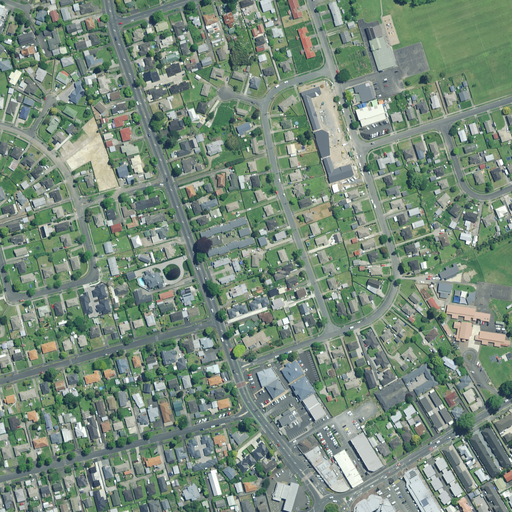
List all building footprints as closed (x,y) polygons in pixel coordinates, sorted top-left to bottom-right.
[(131,2),(130,0),(123,0),(125,4),(127,3),(129,8),(134,6),(133,2),(131,2)] [(251,13),(251,10),(253,9),(252,5),(253,4),(251,0),(247,0),(244,1),(243,0),(240,2),(242,8),(241,8),(243,16),(251,13)] [(273,9),(271,2),(273,1),(272,0),(261,0),(262,1),(260,1),(264,12),(271,10),(272,13),(275,12),(274,9),(273,9)] [(288,0),(291,10),(296,8),(300,7),(297,0),(288,0)] [(79,6),(80,10),(81,15),(94,11),(92,2),(83,4),(79,6)] [(343,24),(336,2),(328,4),(330,9),(331,9),(334,21),(335,26),(343,24)] [(71,19),(67,7),(60,9),(64,21),(71,19)] [(296,8),(291,10),(294,19),(303,17),(301,11),(298,12),(296,8)] [(47,12),(40,9),(36,19),(44,22),(47,12)] [(59,21),(56,10),(50,12),(53,22),(59,21)] [(235,22),(232,12),(223,15),(226,25),(228,24),(229,28),(233,27),(232,23),(235,22)] [(215,13),(207,15),(203,16),(206,26),(218,22),(215,13)] [(201,26),(199,17),(193,18),(192,16),(189,17),(190,20),(192,20),(193,24),(194,24),(195,26),(198,25),(198,26),(201,26)] [(93,22),(92,18),(85,20),(88,30),(95,29),(94,26),(95,26),(94,22),(93,22)] [(356,27),(354,21),(347,23),(349,29),(356,27)] [(168,29),(166,22),(155,25),(157,32),(168,29)] [(185,29),(183,22),(173,25),(177,37),(181,35),(180,30),(185,29)] [(17,25),(10,23),(7,32),(10,33),(9,35),(12,36),(13,34),(14,34),(17,25)] [(83,32),(80,23),(75,25),(75,24),(66,26),(68,34),(77,32),(78,33),(83,32)] [(381,71),(395,66),(397,66),(391,48),(389,49),(380,24),(366,29),(381,71)] [(299,35),(301,39),(306,37),(305,33),(308,32),(306,27),(298,30),(299,35)] [(277,30),(277,28),(272,29),(274,38),(279,37),(280,38),(284,37),(281,29),(277,30)] [(143,40),(139,29),(135,31),(136,33),(133,34),(134,38),(133,38),(134,42),(143,40)] [(57,30),(52,32),(54,39),(48,41),(50,50),(55,49),(54,45),(60,43),(57,30)] [(351,41),(347,31),(340,33),(343,44),(351,41)] [(35,39),(33,32),(18,36),(20,43),(35,39)] [(96,34),(93,34),(89,35),(90,40),(86,42),(85,40),(75,43),(77,50),(100,44),(98,38),(97,38),(96,34)] [(255,38),(256,41),(254,42),(254,43),(255,47),(265,44),(263,36),(255,38)] [(304,49),(309,48),(312,47),(309,36),(306,37),(301,39),(304,49)] [(173,44),(171,37),(161,40),(162,42),(159,43),(161,49),(166,47),(166,46),(173,44)] [(190,54),(186,40),(179,42),(183,56),(190,54)] [(151,46),(150,42),(139,45),(141,51),(139,52),(141,56),(149,53),(147,47),(151,46)] [(208,51),(206,44),(197,47),(199,53),(208,51)] [(25,58),(24,57),(35,53),(33,47),(21,50),(22,54),(19,55),(20,57),(21,60),(25,58)] [(226,59),(223,49),(220,50),(220,48),(216,49),(220,61),(226,59)] [(309,48),(304,49),(307,59),(315,56),(314,51),(311,52),(309,48)] [(90,55),(88,50),(84,52),(89,69),(104,64),(102,59),(94,61),(92,54),(90,55)] [(42,60),(40,52),(34,54),(36,62),(42,60)] [(180,59),(177,52),(172,53),(172,54),(166,56),(168,63),(180,59)] [(267,60),(265,54),(257,56),(259,63),(267,60)] [(74,64),(71,57),(65,59),(65,57),(60,59),(63,67),(74,64)] [(151,63),(149,57),(144,58),(146,66),(144,66),(146,71),(154,68),(153,63),(151,63)] [(212,64),(210,57),(201,60),(203,67),(212,64)] [(82,62),(81,58),(76,59),(82,76),(87,74),(84,67),(85,66),(84,61),(82,62)] [(197,68),(194,58),(190,60),(192,63),(186,65),(187,71),(191,70),(192,72),(196,71),(195,68),(197,68)] [(10,65),(9,60),(0,62),(0,63),(0,65),(0,67),(1,72),(13,69),(12,65),(10,65)] [(288,61),(286,61),(279,63),(281,68),(282,67),(284,72),(291,70),(288,61)] [(181,72),(179,63),(168,66),(168,67),(166,68),(169,77),(175,75),(175,74),(181,72)] [(213,67),(212,71),(210,77),(215,79),(216,75),(222,77),(224,71),(223,71),(213,67)] [(274,74),(272,67),(263,70),(265,75),(266,75),(267,76),(274,74)] [(47,72),(39,68),(35,74),(37,75),(35,79),(42,82),(47,72)] [(22,73),(16,70),(14,73),(12,72),(9,77),(11,79),(9,82),(15,85),(22,73)] [(160,80),(157,70),(150,72),(143,74),(145,78),(144,79),(146,82),(153,80),(153,82),(160,80)] [(81,77),(79,71),(71,76),(75,81),(81,77)] [(246,75),(233,71),(231,78),(243,81),(246,75)] [(67,77),(60,73),(56,79),(66,85),(70,80),(67,78),(67,77)] [(96,78),(95,74),(92,74),(92,75),(84,78),(86,85),(88,85),(89,88),(93,87),(91,80),(96,78)] [(108,84),(111,83),(109,78),(105,80),(104,76),(98,78),(101,89),(99,89),(100,93),(110,90),(108,84)] [(252,77),(250,82),(251,83),(250,87),(258,90),(261,79),(256,78),(252,77)] [(34,82),(27,78),(25,82),(29,84),(25,92),(30,94),(30,93),(34,95),(38,88),(32,85),(34,82)] [(81,81),(74,83),(76,88),(75,90),(74,90),(69,97),(71,97),(69,100),(77,104),(82,95),(86,94),(81,81)] [(186,83),(185,82),(180,83),(181,85),(177,86),(177,84),(172,86),(172,88),(170,88),(172,95),(190,89),(189,85),(188,82),(186,83)] [(369,82),(365,84),(354,87),(356,93),(358,93),(362,103),(376,99),(372,87),(370,87),(369,82)] [(211,86),(204,84),(201,95),(207,97),(211,86)] [(163,91),(162,88),(155,90),(149,91),(149,93),(149,94),(150,97),(153,96),(154,100),(161,98),(161,97),(164,96),(163,95),(167,94),(166,90),(163,91)] [(470,99),(468,91),(458,94),(461,102),(470,99)] [(121,98),(119,92),(110,94),(110,93),(107,94),(108,99),(111,99),(111,101),(121,98)] [(456,101),(454,94),(445,97),(448,107),(453,105),(452,102),(456,101)] [(297,102),(292,95),(278,106),(283,112),(288,109),(287,108),(292,104),(293,105),(297,102)] [(440,107),(437,96),(431,98),(432,104),(431,104),(433,109),(440,107)] [(173,109),(169,99),(159,103),(161,109),(162,108),(163,112),(173,109)] [(17,103),(11,101),(7,113),(11,115),(12,112),(14,113),(17,103)] [(106,109),(100,102),(95,107),(103,116),(106,113),(104,111),(106,109)] [(128,109),(126,102),(116,105),(117,108),(111,109),(113,114),(118,112),(119,114),(124,113),(123,110),(128,109)] [(207,105),(200,102),(197,111),(205,114),(207,109),(205,108),(207,105)] [(428,112),(425,102),(416,104),(417,109),(420,109),(421,114),(428,112)] [(362,126),(386,118),(381,104),(368,108),(367,107),(357,110),(362,126)] [(30,109),(23,106),(19,118),(26,120),(30,109)] [(77,112),(67,106),(63,112),(74,118),(77,112)] [(407,108),(407,110),(406,110),(409,120),(415,118),(412,108),(411,109),(411,107),(407,108)] [(196,116),(193,108),(188,111),(192,122),(200,119),(198,115),(196,116)] [(221,110),(218,109),(216,116),(228,119),(230,112),(221,109),(221,110)] [(176,118),(174,111),(166,113),(168,120),(176,118)] [(403,121),(400,112),(390,115),(393,122),(398,121),(398,122),(403,121)] [(128,120),(127,114),(113,118),(116,128),(124,126),(123,121),(128,120)] [(60,125),(53,119),(50,123),(51,124),(46,129),(52,134),(60,125)] [(179,121),(178,119),(170,122),(171,126),(169,126),(171,132),(180,130),(179,127),(184,126),(182,120),(179,121)] [(291,128),(290,120),(280,122),(281,126),(283,125),(283,129),(291,128)] [(494,131),(490,121),(484,123),(487,133),(494,131)] [(251,129),(249,122),(236,127),(239,134),(238,135),(239,137),(247,134),(246,131),(251,129)] [(478,134),(475,123),(469,125),(472,135),(478,134)] [(76,129),(72,124),(65,130),(69,135),(76,129)] [(131,135),(130,128),(120,130),(123,142),(131,140),(130,135),(131,135)] [(467,141),(464,130),(458,132),(461,142),(467,141)] [(507,134),(506,130),(498,133),(502,143),(511,139),(510,133),(507,134)] [(293,140),(292,131),(284,133),(286,142),(293,140)] [(66,139),(58,132),(53,137),(57,141),(57,140),(61,144),(66,139)] [(204,141),(201,134),(195,136),(198,143),(204,141)] [(259,153),(256,138),(250,139),(253,154),(259,153)] [(198,147),(196,139),(190,141),(192,149),(198,147)] [(113,146),(112,140),(106,142),(107,148),(109,147),(111,152),(116,151),(114,146),(113,146)] [(192,152),(188,140),(180,143),(182,149),(176,151),(178,157),(192,152)] [(223,144),(223,142),(222,141),(221,141),(220,140),(218,141),(206,145),(208,151),(209,156),(222,151),(220,145),(223,144)] [(8,152),(6,151),(8,144),(2,142),(0,147),(0,153),(4,154),(7,155),(8,152)] [(71,145),(69,142),(63,147),(66,151),(67,150),(70,154),(76,150),(72,145),(71,145)] [(425,151),(423,142),(414,145),(419,160),(424,158),(423,152),(425,151)] [(439,153),(436,142),(429,144),(433,155),(435,155),(435,157),(437,156),(437,154),(439,153)] [(134,147),(133,144),(121,147),(123,153),(126,152),(127,156),(139,153),(137,146),(134,147)] [(296,153),(294,144),(287,146),(289,154),(296,153)] [(475,147),(474,144),(469,146),(469,145),(463,146),(466,153),(476,150),(475,147)] [(22,150),(15,146),(10,156),(19,160),(21,154),(20,154),(22,150)] [(414,156),(412,148),(407,150),(406,149),(402,150),(405,159),(414,156)] [(395,162),(392,152),(386,154),(387,157),(382,159),(382,158),(377,160),(380,170),(385,168),(384,164),(389,163),(390,164),(395,162)] [(77,166),(87,160),(83,154),(73,160),(77,166)] [(481,162),(478,154),(469,157),(470,160),(469,161),(470,164),(474,163),(475,164),(481,162)] [(35,162),(27,155),(21,163),(25,166),(27,164),(31,167),(35,162)] [(142,164),(140,157),(131,159),(132,164),(130,164),(132,169),(134,169),(135,174),(137,173),(138,174),(143,172),(141,164),(142,164)] [(298,162),(297,157),(289,159),(291,168),(301,166),(300,162),(298,162)] [(194,164),(192,158),(181,162),(185,173),(192,170),(190,165),(194,164)] [(257,171),(255,161),(248,163),(249,167),(250,173),(257,171)] [(18,165),(12,162),(8,168),(14,171),(18,165)] [(129,175),(126,165),(117,168),(120,178),(122,177),(123,179),(127,178),(126,176),(129,175)] [(44,170),(40,166),(31,173),(37,180),(40,177),(39,175),(44,170)] [(445,175),(442,167),(434,169),(435,173),(436,173),(438,177),(445,175)] [(501,171),(499,167),(491,171),(495,182),(501,179),(499,172),(501,171)] [(111,173),(110,169),(100,171),(103,183),(110,181),(108,174),(111,173)] [(301,178),(299,169),(295,171),(296,173),(289,175),(291,181),(301,178)] [(485,183),(481,171),(473,173),(476,182),(477,182),(478,185),(485,183)] [(225,173),(221,173),(221,175),(217,175),(217,179),(218,179),(218,187),(225,187),(225,173)] [(237,178),(235,173),(230,174),(232,180),(230,180),(231,187),(228,187),(229,191),(239,189),(236,179),(237,178)] [(94,187),(92,174),(88,175),(88,176),(84,177),(85,181),(86,181),(88,188),(94,187)] [(394,185),(391,175),(383,177),(385,182),(386,182),(387,187),(394,185)] [(260,187),(258,176),(251,177),(253,188),(260,187)] [(40,182),(43,186),(45,185),(48,189),(54,186),(48,177),(40,182)] [(449,187),(446,179),(438,182),(439,186),(440,185),(442,189),(449,187)] [(24,190),(29,186),(33,184),(32,181),(28,184),(25,181),(21,184),(24,190)] [(212,191),(210,184),(204,186),(205,190),(206,190),(207,193),(212,191)] [(196,196),(192,185),(185,188),(189,198),(196,196)] [(292,188),(294,193),(295,193),(297,198),(305,195),(302,185),(295,187),(292,188)] [(400,195),(397,186),(386,190),(388,196),(394,194),(395,196),(400,195)] [(62,200),(58,189),(49,193),(51,198),(53,197),(55,202),(62,200)] [(360,196),(357,189),(344,194),(346,198),(348,197),(349,200),(360,196)] [(263,195),(261,190),(254,192),(258,202),(267,199),(265,194),(263,195)] [(28,201),(20,191),(17,194),(18,195),(17,196),(19,198),(17,200),(22,206),(25,203),(28,201)] [(450,198),(446,193),(437,201),(443,208),(447,205),(445,203),(450,198)] [(46,204),(43,197),(32,201),(35,207),(46,204)] [(160,205),(158,197),(131,204),(132,209),(136,208),(137,211),(160,205)] [(312,204),(310,197),(298,201),(301,209),(312,204)] [(218,205),(216,198),(200,204),(202,210),(206,209),(206,211),(211,209),(210,208),(218,205)] [(405,202),(404,198),(390,203),(392,209),(399,207),(399,209),(404,208),(402,203),(405,202)] [(239,209),(237,202),(226,205),(228,212),(239,209)] [(363,211),(360,202),(353,204),(356,214),(363,211)] [(16,214),(13,204),(6,206),(2,208),(4,214),(11,212),(11,215),(16,214)] [(461,208),(456,204),(449,212),(456,218),(459,215),(457,213),(461,208)] [(274,214),(271,205),(263,207),(265,212),(265,211),(267,216),(274,214)] [(507,212),(505,206),(495,210),(499,219),(503,217),(502,214),(507,212)] [(64,217),(62,207),(52,209),(54,214),(56,213),(57,218),(64,217)] [(131,218),(136,217),(134,210),(127,211),(126,207),(122,208),(124,217),(130,216),(131,218)] [(410,217),(420,213),(421,216),(424,215),(422,208),(419,209),(418,208),(408,211),(410,217)] [(113,225),(112,220),(116,219),(113,209),(106,211),(109,221),(107,222),(108,227),(110,226),(112,234),(122,231),(120,223),(113,225)] [(221,216),(219,209),(210,212),(211,217),(214,216),(215,218),(221,216)] [(314,220),(311,211),(303,214),(306,223),(314,220)] [(166,220),(164,212),(145,218),(147,225),(166,220)] [(470,213),(466,212),(464,219),(466,220),(464,226),(469,227),(471,221),(476,222),(478,215),(470,213)] [(104,226),(101,213),(93,216),(96,225),(97,225),(98,228),(104,226)] [(366,223),(363,214),(353,217),(355,221),(358,220),(360,225),(366,223)] [(406,224),(403,214),(393,217),(395,222),(398,221),(400,226),(406,224)] [(495,221),(492,215),(482,219),(486,227),(491,225),(490,223),(495,221)] [(208,223),(206,216),(197,219),(199,226),(208,223)] [(136,217),(131,218),(133,223),(127,224),(128,229),(138,226),(136,217)] [(232,229),(247,224),(245,217),(229,222),(230,224),(232,229)] [(278,225),(276,218),(266,222),(269,230),(274,229),(274,227),(278,225)] [(424,225),(423,220),(412,224),(413,229),(424,225)] [(69,226),(68,221),(55,225),(57,233),(68,230),(67,227),(69,226)] [(457,224),(452,221),(449,226),(454,229),(457,224)] [(320,233),(316,222),(309,225),(313,236),(320,233)] [(19,225),(19,223),(7,226),(9,233),(23,229),(22,224),(19,225)] [(232,229),(230,224),(222,226),(221,225),(220,226),(222,232),(222,233),(232,230),(232,229)] [(48,229),(47,226),(41,227),(43,238),(49,236),(49,233),(53,232),(52,228),(48,229)] [(222,232),(220,226),(210,229),(210,230),(212,235),(222,232)] [(168,231),(167,227),(157,230),(158,233),(159,233),(161,239),(168,237),(166,232),(168,231)] [(412,238),(409,227),(402,230),(403,232),(401,232),(402,236),(403,236),(405,240),(412,238)] [(250,234),(248,228),(238,231),(240,237),(250,234)] [(370,235),(368,228),(357,231),(359,238),(370,235)] [(212,235),(210,230),(200,233),(202,239),(212,236),(212,235)] [(472,233),(465,231),(464,234),(461,233),(460,239),(470,241),(472,233)] [(281,241),(278,232),(271,234),(274,244),(281,241)] [(450,245),(447,233),(437,236),(439,241),(441,240),(443,247),(450,245)] [(24,241),(22,234),(10,237),(12,242),(14,242),(15,244),(20,243),(20,242),(24,241)] [(72,245),(69,234),(60,237),(62,242),(63,242),(65,247),(72,245)] [(142,246),(138,236),(131,238),(134,249),(142,246)] [(267,244),(264,236),(258,239),(261,247),(267,244)] [(329,244),(326,236),(315,240),(317,246),(323,243),(324,246),(329,244)] [(237,242),(239,247),(239,249),(254,244),(252,237),(237,242)] [(375,246),(373,240),(362,243),(364,250),(375,246)] [(239,247),(237,242),(237,241),(226,244),(227,246),(228,251),(229,251),(239,247)] [(113,252),(111,242),(103,244),(106,254),(113,252)] [(420,247),(419,242),(404,247),(407,253),(412,252),(413,254),(418,253),(416,248),(420,247)] [(172,249),(171,245),(164,247),(167,257),(162,258),(163,261),(168,260),(168,259),(174,257),(173,253),(175,253),(173,249),(172,249)] [(228,251),(227,246),(217,249),(219,254),(219,255),(229,252),(228,251)] [(27,254),(26,247),(15,250),(16,257),(27,254)] [(219,254),(217,249),(217,247),(207,251),(209,257),(219,254)] [(288,261),(284,249),(278,252),(282,263),(288,261)] [(328,261),(324,251),(317,253),(321,263),(328,261)] [(379,258),(377,251),(368,254),(370,263),(376,261),(375,259),(379,258)] [(151,258),(141,254),(139,260),(149,264),(151,258)] [(261,260),(262,255),(252,255),(252,267),(259,267),(259,260),(261,260)] [(77,257),(72,259),(70,259),(73,271),(80,269),(77,257)] [(119,274),(115,257),(107,259),(112,276),(119,274)] [(229,257),(214,262),(215,265),(214,265),(215,268),(230,263),(230,261),(229,257)] [(241,271),(237,260),(232,261),(236,273),(241,271)] [(420,273),(419,270),(417,260),(409,262),(410,266),(411,266),(412,271),(414,271),(415,275),(420,273)] [(26,272),(24,261),(15,263),(16,268),(18,267),(19,274),(26,272)] [(68,270),(66,263),(55,266),(57,273),(68,270)] [(336,272),(332,263),(322,267),(325,274),(330,271),(331,274),(336,272)] [(294,270),(292,264),(283,267),(284,270),(279,272),(279,273),(274,275),(276,281),(288,277),(288,275),(289,274),(288,272),(294,270)] [(468,280),(469,278),(473,282),(478,276),(474,273),(475,272),(473,268),(471,268),(469,264),(462,266),(464,271),(462,272),(468,280)] [(54,274),(52,267),(42,269),(45,278),(50,277),(50,275),(54,274)] [(156,272),(142,277),(143,280),(144,280),(146,285),(147,284),(149,289),(163,284),(162,279),(161,279),(159,273),(156,272)] [(34,281),(32,273),(20,277),(22,284),(34,281)] [(235,280),(234,274),(218,279),(219,282),(221,282),(222,284),(226,283),(226,284),(229,283),(229,282),(235,280)] [(298,282),(296,276),(285,280),(288,289),(293,287),(292,285),(298,282)] [(338,288),(334,278),(327,280),(330,289),(333,289),(333,290),(338,288)] [(380,282),(369,279),(367,285),(368,285),(367,288),(376,294),(377,289),(378,289),(380,282)] [(452,282),(437,280),(435,290),(439,291),(438,296),(446,297),(446,292),(451,293),(452,282)] [(248,292),(244,284),(230,289),(231,291),(230,292),(231,297),(233,296),(233,298),(248,292)] [(128,293),(126,285),(114,288),(116,296),(128,293)] [(305,298),(301,288),(292,292),(293,296),(296,295),(298,301),(305,298)] [(142,295),(141,290),(133,292),(137,305),(153,301),(151,295),(145,296),(145,295),(142,295)] [(158,305),(163,303),(162,300),(174,296),(172,290),(159,294),(161,299),(157,301),(158,305)] [(195,300),(192,292),(182,295),(183,298),(181,299),(182,303),(186,302),(187,306),(191,304),(191,301),(195,300)] [(107,297),(106,293),(98,295),(101,305),(105,304),(105,306),(109,305),(108,302),(110,302),(109,297),(107,297)] [(270,298),(268,293),(260,295),(261,296),(256,298),(255,297),(251,299),(253,305),(257,303),(257,302),(263,300),(270,298)] [(367,297),(365,293),(359,295),(362,306),(369,304),(369,301),(367,297)] [(421,299),(414,293),(409,298),(416,305),(421,299)] [(438,307),(430,295),(425,299),(432,311),(438,307)] [(93,304),(91,297),(81,299),(82,308),(88,307),(87,305),(93,304)] [(79,305),(77,298),(66,301),(68,308),(79,305)] [(358,311),(355,300),(348,302),(352,313),(358,311)] [(445,301),(443,312),(450,313),(449,316),(456,317),(456,314),(462,315),(461,318),(469,319),(469,317),(488,320),(489,312),(474,310),(474,305),(445,301)] [(64,315),(61,302),(53,303),(57,316),(64,315)] [(163,303),(158,305),(161,314),(174,309),(172,303),(164,306),(163,303)] [(240,312),(237,313),(239,319),(252,314),(253,315),(262,312),(260,307),(251,310),(251,308),(249,309),(247,303),(238,306),(240,312)] [(347,316),(342,303),(336,305),(339,312),(337,313),(339,317),(343,315),(343,317),(347,316)] [(308,312),(305,304),(299,306),(302,314),(308,312)] [(415,311),(406,304),(401,309),(410,317),(415,311)] [(49,312),(47,306),(38,308),(40,317),(45,316),(44,314),(49,312)] [(188,317),(188,318),(200,315),(198,307),(186,310),(182,312),(170,315),(172,322),(184,319),(183,318),(188,317)] [(24,322),(28,321),(29,325),(31,324),(30,321),(32,320),(34,320),(32,310),(29,311),(29,313),(23,315),(24,322)] [(146,320),(148,327),(156,325),(153,315),(152,310),(144,313),(146,320)] [(273,321),(270,312),(264,314),(264,313),(258,315),(260,319),(262,318),(263,322),(265,321),(266,324),(273,321)] [(315,325),(312,315),(303,318),(306,328),(315,325)] [(10,318),(13,331),(20,329),(17,316),(16,317),(10,318)] [(470,320),(453,318),(451,338),(468,340),(470,320)] [(144,326),(142,319),(133,322),(135,329),(144,326)] [(305,329),(302,319),(297,320),(298,323),(293,325),(296,334),(301,332),(301,330),(305,329)] [(405,324),(398,319),(395,323),(396,324),(392,328),(398,332),(405,324)] [(450,333),(441,320),(438,322),(447,335),(450,333)] [(118,323),(119,326),(122,335),(125,335),(125,333),(126,333),(125,331),(127,331),(130,330),(128,324),(128,321),(118,323)] [(247,321),(244,325),(239,327),(241,334),(249,331),(249,330),(251,331),(254,329),(255,329),(256,328),(247,321)] [(99,325),(94,327),(90,328),(91,331),(89,332),(91,339),(100,336),(102,336),(99,325)] [(116,330),(115,325),(103,328),(105,335),(114,333),(114,330),(116,330)] [(290,333),(290,331),(288,325),(283,327),(284,330),(280,331),(283,339),(286,338),(286,337),(290,336),(290,333)] [(391,343),(389,339),(393,336),(388,328),(383,331),(385,333),(380,337),(385,342),(386,341),(387,342),(386,343),(388,345),(391,343)] [(439,335),(434,329),(427,334),(428,336),(425,337),(429,343),(439,335)] [(473,333),(472,339),(479,339),(479,342),(486,343),(486,340),(493,341),(493,344),(499,345),(499,343),(508,344),(509,338),(502,337),(503,333),(479,330),(478,334),(473,333)] [(268,342),(263,331),(250,338),(248,336),(245,338),(245,339),(242,341),(246,348),(260,341),(262,345),(268,342)] [(80,347),(87,345),(85,335),(81,335),(77,336),(80,347)] [(214,346),(211,336),(200,339),(201,345),(203,345),(204,349),(214,346)] [(72,349),(70,340),(63,342),(65,351),(72,349)] [(193,341),(192,340),(182,343),(183,347),(186,346),(188,353),(194,351),(194,349),(200,347),(198,340),(193,341)] [(359,348),(356,341),(347,345),(350,351),(359,348)] [(57,350),(55,342),(41,345),(43,354),(57,350)] [(345,357),(341,346),(337,348),(338,349),(331,351),(334,358),(341,356),(342,358),(345,357)] [(413,351),(411,348),(401,356),(405,360),(407,357),(412,363),(417,358),(412,352),(413,351)] [(20,349),(12,351),(15,361),(23,359),(21,352),(20,349)] [(38,359),(36,350),(28,352),(31,361),(38,359)] [(164,366),(172,364),(176,363),(173,350),(161,353),(164,366)] [(216,360),(214,352),(206,355),(207,358),(201,359),(203,364),(216,360)] [(323,353),(322,352),(320,353),(320,354),(316,356),(319,365),(324,363),(323,361),(328,359),(326,352),(323,353)] [(6,356),(5,354),(0,355),(0,363),(1,369),(6,367),(5,364),(9,363),(8,356),(6,356)] [(137,358),(136,356),(132,357),(135,368),(142,366),(139,357),(137,358)] [(157,365),(155,356),(146,358),(149,370),(153,369),(152,366),(157,365)] [(458,364),(444,356),(441,360),(445,362),(443,364),(454,371),(458,364)] [(366,364),(364,358),(355,361),(358,367),(366,364)] [(128,369),(125,359),(121,360),(121,359),(116,360),(120,374),(126,372),(125,369),(128,369)] [(285,364),(286,367),(281,370),(289,383),(304,374),(296,361),(292,364),(290,361),(285,364)] [(401,378),(405,385),(410,381),(412,383),(416,381),(414,378),(419,376),(423,374),(422,374),(424,373),(425,375),(427,379),(427,378),(428,380),(413,389),(417,396),(422,393),(423,394),(429,390),(428,389),(432,387),(433,388),(439,384),(426,363),(401,378)] [(218,365),(207,367),(206,367),(207,369),(206,370),(206,373),(209,372),(210,372),(211,374),(215,373),(215,374),(220,373),(218,365)] [(271,368),(257,373),(262,388),(265,387),(277,378),(271,368)] [(115,376),(113,369),(104,371),(106,381),(110,380),(109,377),(115,376)] [(100,381),(98,370),(94,371),(95,374),(84,377),(86,385),(100,381)] [(80,383),(77,374),(67,377),(70,385),(78,383),(79,384),(80,383)] [(469,376),(467,377),(466,375),(460,379),(462,382),(457,385),(460,391),(469,385),(468,383),(472,381),(469,376)] [(192,387),(189,376),(182,378),(185,389),(192,387)] [(222,383),(220,376),(208,379),(210,386),(222,383)] [(315,393),(305,376),(289,385),(300,402),(315,393)] [(277,378),(265,387),(273,400),(285,392),(277,378)] [(356,380),(356,378),(352,380),(352,381),(345,384),(347,390),(359,386),(357,380),(356,380)] [(179,390),(177,379),(168,381),(170,389),(175,388),(176,391),(179,390)] [(406,398),(403,392),(387,402),(384,397),(404,385),(401,379),(395,383),(394,382),(388,385),(389,386),(385,388),(381,390),(381,391),(375,394),(380,403),(381,403),(384,408),(383,408),(385,412),(392,408),(391,407),(396,405),(402,402),(401,401),(406,398)] [(65,383),(65,381),(54,383),(57,392),(62,391),(64,397),(70,395),(68,389),(65,389),(64,383),(65,383)] [(50,392),(47,382),(40,384),(43,394),(50,392)] [(154,383),(155,386),(156,392),(166,389),(164,384),(163,382),(157,383),(157,382),(154,383)] [(340,395),(336,382),(332,384),(332,385),(326,387),(328,392),(332,391),(334,397),(340,395)] [(225,394),(223,387),(210,391),(211,394),(215,393),(216,399),(221,397),(221,396),(225,394)] [(37,397),(35,389),(20,393),(22,401),(37,397)] [(475,395),(471,389),(463,394),(469,404),(475,400),(473,396),(475,395)] [(438,407),(443,404),(435,391),(429,395),(437,407),(438,407)] [(458,397),(455,391),(444,398),(450,408),(455,405),(453,400),(458,397)] [(125,398),(124,392),(118,393),(121,407),(128,405),(126,398),(125,398)] [(145,406),(139,393),(136,395),(135,394),(132,395),(139,409),(145,406)] [(16,402),(14,395),(6,397),(6,399),(4,400),(5,403),(7,403),(8,404),(16,402)] [(311,396),(302,402),(315,422),(326,414),(313,395),(311,396)] [(427,413),(433,410),(425,397),(420,400),(427,413)] [(116,409),(115,398),(107,399),(108,403),(109,403),(110,410),(116,409)] [(206,404),(205,398),(199,400),(200,405),(199,405),(200,412),(208,410),(207,409),(210,408),(209,403),(206,404)] [(230,407),(228,399),(212,403),(213,408),(218,407),(219,410),(230,407)] [(198,411),(195,400),(188,402),(191,413),(198,411)] [(107,420),(102,401),(96,403),(99,414),(101,418),(102,421),(107,420)] [(180,410),(183,410),(181,401),(173,403),(175,412),(176,417),(181,416),(180,410)] [(171,415),(167,402),(160,404),(164,423),(170,421),(169,415),(171,415)] [(478,409),(475,403),(469,407),(473,412),(478,409)] [(462,414),(462,413),(464,412),(460,405),(458,407),(454,409),(454,410),(451,411),(455,418),(454,418),(456,422),(461,419),(460,416),(462,414)] [(152,409),(152,406),(147,408),(151,422),(155,421),(154,417),(159,416),(157,408),(152,409)] [(416,412),(412,406),(403,411),(407,417),(405,417),(407,420),(412,418),(410,415),(416,412)] [(445,407),(440,410),(439,411),(447,424),(448,423),(450,425),(454,423),(445,407)] [(294,409),(290,412),(283,416),(277,420),(282,427),(285,425),(285,426),(296,419),(295,418),(298,416),(294,409)] [(27,413),(27,415),(25,415),(26,419),(28,419),(29,421),(33,420),(34,422),(38,421),(35,411),(27,413)] [(98,430),(95,421),(94,421),(93,416),(89,417),(87,411),(82,413),(84,420),(88,419),(90,425),(88,425),(92,440),(99,438),(97,431),(98,430)] [(62,415),(64,415),(66,423),(71,421),(71,418),(69,413),(65,414),(64,412),(62,413),(62,415)] [(403,417),(399,412),(390,417),(394,423),(403,417)] [(435,413),(429,417),(438,432),(442,429),(441,427),(442,426),(435,413)] [(511,425),(511,413),(494,424),(500,433),(504,431),(503,430),(508,427),(508,428),(511,425)] [(46,414),(44,415),(47,426),(46,426),(47,433),(50,432),(50,430),(53,430),(49,416),(49,417),(48,414),(46,414)] [(149,424),(147,414),(145,414),(145,416),(138,418),(139,422),(141,422),(141,425),(145,424),(145,425),(149,424)] [(18,425),(20,425),(18,418),(16,419),(16,417),(8,419),(12,431),(17,430),(17,427),(19,427),(18,425)] [(135,426),(133,417),(125,418),(127,428),(135,426)] [(111,430),(109,421),(106,422),(101,423),(103,433),(107,432),(107,431),(111,430)] [(82,427),(80,422),(76,423),(77,427),(75,428),(77,437),(82,436),(82,438),(87,437),(84,427),(82,427)] [(124,429),(122,422),(113,424),(115,431),(124,429)] [(423,431),(425,430),(422,423),(414,428),(419,438),(425,435),(423,431)] [(511,464),(490,429),(488,427),(481,432),(504,470),(511,465),(511,464)] [(67,432),(66,428),(61,429),(65,443),(68,442),(68,441),(72,440),(70,431),(67,432)] [(414,438),(407,428),(404,429),(406,432),(401,436),(406,443),(414,438)] [(62,443),(60,432),(50,435),(52,444),(57,442),(58,444),(62,443)] [(373,472),(384,466),(363,432),(350,440),(368,470),(373,472)] [(232,436),(235,441),(238,445),(247,438),(243,434),(240,437),(237,433),(232,436)] [(500,473),(476,434),(469,439),(492,478),(500,473)] [(226,442),(224,435),(213,438),(215,445),(218,444),(219,447),(223,446),(222,443),(226,442)] [(48,446),(46,437),(33,441),(35,449),(48,446)] [(378,445),(373,437),(368,440),(373,448),(378,445)] [(399,439),(398,437),(388,442),(393,450),(397,448),(396,446),(400,444),(398,440),(399,439)] [(306,438),(297,446),(304,454),(317,446),(314,442),(311,445),(306,438)] [(213,447),(211,439),(203,441),(204,444),(202,444),(204,450),(207,449),(206,449),(213,447)] [(391,453),(385,442),(376,447),(378,451),(379,451),(381,454),(382,453),(384,457),(391,453)] [(29,451),(28,444),(14,447),(16,457),(21,456),(20,453),(29,451)] [(195,446),(195,444),(188,446),(193,462),(195,462),(195,459),(197,458),(196,453),(200,452),(198,445),(195,446)] [(471,460),(473,458),(465,445),(458,450),(462,455),(464,454),(467,458),(465,459),(467,462),(471,460)] [(317,446),(304,454),(329,487),(331,489),(332,490),(334,492),(337,492),(340,492),(344,492),(349,489),(342,479),(337,482),(335,480),(337,478),(329,466),(330,466),(327,460),(326,461),(323,458),(321,459),(320,458),(322,457),(321,455),(319,456),(317,452),(320,450),(317,446)] [(4,450),(4,447),(1,448),(4,460),(12,458),(9,449),(4,450)] [(184,451),(183,447),(175,449),(178,462),(182,461),(182,459),(187,458),(186,453),(181,454),(180,452),(184,451)] [(254,453),(249,447),(241,454),(242,456),(239,459),(244,466),(255,458),(252,454),(254,453)] [(471,486),(473,484),(465,471),(463,473),(458,465),(461,463),(452,449),(450,451),(448,447),(442,451),(444,454),(453,468),(457,476),(465,489),(468,493),(473,489),(471,486)] [(175,463),(172,450),(165,452),(167,462),(170,462),(170,464),(175,463)] [(344,450),(333,457),(351,487),(362,481),(344,450)] [(162,464),(160,456),(146,460),(147,467),(162,464)] [(460,494),(463,492),(458,483),(455,485),(453,481),(455,480),(450,471),(448,472),(445,468),(448,467),(442,458),(440,459),(439,457),(435,459),(436,462),(435,462),(440,471),(441,471),(444,474),(442,475),(448,484),(449,483),(449,484),(451,487),(450,488),(455,497),(457,496),(458,498),(462,496),(460,494)] [(266,474),(278,465),(276,462),(275,462),(273,460),(266,465),(263,461),(258,464),(266,474)] [(473,464),(471,460),(467,462),(466,463),(470,470),(474,468),(472,465),(473,464)] [(116,473),(130,470),(128,461),(124,462),(125,464),(114,467),(116,473)] [(144,474),(142,463),(134,465),(134,467),(135,467),(137,475),(140,474),(141,475),(144,474)] [(449,500),(451,499),(448,495),(445,491),(444,492),(441,488),(443,487),(438,478),(436,479),(434,475),(436,474),(430,465),(429,466),(427,464),(424,466),(425,468),(423,470),(428,478),(430,477),(432,481),(430,482),(435,491),(438,490),(441,495),(438,497),(441,500),(440,501),(444,505),(446,503),(448,505),(451,502),(449,500)] [(107,468),(106,466),(102,467),(106,479),(114,477),(111,467),(107,468)] [(236,475),(229,466),(223,471),(230,480),(236,475)] [(211,484),(218,482),(215,473),(217,473),(216,467),(211,468),(211,471),(207,472),(211,484)] [(439,511),(413,468),(402,474),(406,482),(406,486),(421,511),(439,511)] [(485,477),(480,469),(475,472),(481,483),(486,479),(488,481),(490,480),(487,475),(485,477)] [(511,479),(511,470),(503,476),(507,482),(511,479)] [(101,482),(99,474),(90,476),(93,490),(100,488),(98,483),(101,482)] [(75,483),(73,476),(64,478),(66,489),(70,488),(69,484),(75,483)] [(82,479),(81,476),(77,478),(79,487),(86,486),(85,482),(87,482),(86,478),(82,479)] [(167,491),(164,477),(158,478),(162,493),(167,491)] [(506,486),(501,478),(494,482),(498,488),(496,489),(499,494),(506,489),(505,487),(506,486)] [(63,490),(61,481),(57,482),(57,484),(53,485),(54,492),(63,490)] [(494,488),(490,481),(480,487),(482,490),(485,489),(488,494),(486,495),(489,501),(491,500),(495,506),(493,507),(495,511),(497,511),(498,511),(508,511),(505,507),(493,488),(494,488)] [(156,494),(153,482),(150,483),(151,484),(146,485),(149,496),(156,494)] [(218,482),(211,484),(214,496),(221,494),(218,482)] [(251,486),(250,482),(244,483),(246,493),(256,490),(255,485),(251,486)] [(183,493),(182,494),(183,497),(185,496),(186,501),(191,499),(192,501),(197,499),(196,498),(200,496),(197,487),(196,488),(195,483),(193,484),(193,486),(188,488),(188,489),(183,491),(183,493)] [(243,492),(240,483),(234,484),(235,487),(236,487),(238,495),(242,494),(241,492),(243,492)] [(280,499),(284,485),(277,483),(272,500),(279,502),(280,499)] [(290,483),(289,487),(284,485),(280,499),(285,500),(282,510),(287,511),(290,511),(298,485),(290,483)] [(50,493),(49,485),(40,486),(43,498),(46,497),(45,494),(50,493)] [(143,498),(141,486),(137,487),(137,488),(134,489),(136,500),(143,498)] [(16,497),(15,498),(16,502),(17,502),(18,504),(17,504),(17,506),(23,505),(22,501),(25,501),(22,489),(21,487),(14,489),(16,497)] [(33,490),(33,487),(27,489),(30,500),(33,500),(33,502),(39,500),(36,489),(33,490)] [(133,500),(131,490),(123,492),(126,502),(133,500)] [(511,492),(510,494),(508,490),(500,495),(503,499),(507,497),(510,501),(509,502),(511,507),(511,492)] [(121,504),(117,491),(114,492),(114,494),(111,495),(114,506),(121,504)] [(10,497),(9,493),(3,494),(6,509),(10,509),(10,508),(13,508),(14,507),(12,497),(10,497)] [(371,511),(375,510),(380,511),(397,511),(388,497),(384,500),(382,496),(379,495),(372,494),(360,501),(357,503),(356,505),(356,507),(355,508),(355,510),(355,511),(371,511)] [(235,505),(233,496),(227,497),(229,506),(235,505)] [(93,506),(90,498),(83,500),(84,504),(85,503),(87,508),(93,506)] [(472,511),(465,498),(458,502),(460,507),(461,506),(463,510),(462,510),(463,511),(472,511)] [(78,502),(77,499),(70,501),(73,511),(75,511),(81,510),(79,502),(78,502)] [(170,508),(167,499),(161,501),(164,510),(170,508)] [(226,506),(224,500),(215,502),(217,508),(226,506)] [(249,502),(248,500),(241,502),(243,511),(255,511),(254,509),(253,510),(251,502),(249,502)] [(158,501),(149,503),(150,511),(158,511),(157,507),(159,506),(158,501)] [(263,506),(257,507),(258,511),(259,511),(267,511),(265,503),(262,504),(263,506)] [(487,511),(482,503),(480,505),(481,507),(477,509),(478,511),(487,511)]
